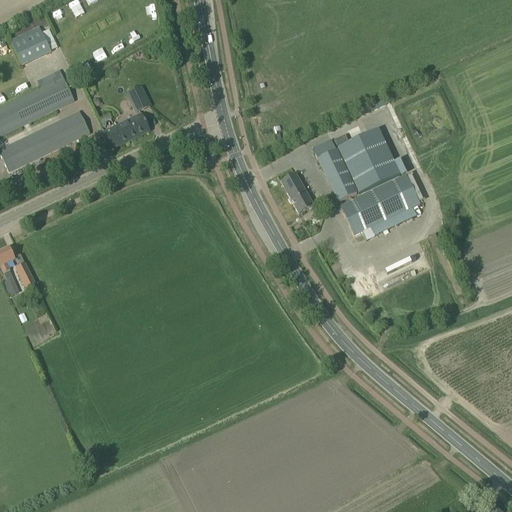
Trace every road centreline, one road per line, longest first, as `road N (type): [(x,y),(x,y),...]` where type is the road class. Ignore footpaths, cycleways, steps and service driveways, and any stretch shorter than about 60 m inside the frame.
road 1 (secondary): [(511,489),(336,335),(259,210),(223,117)]
road 2 (tertiary): [(0,223),(223,117)]
